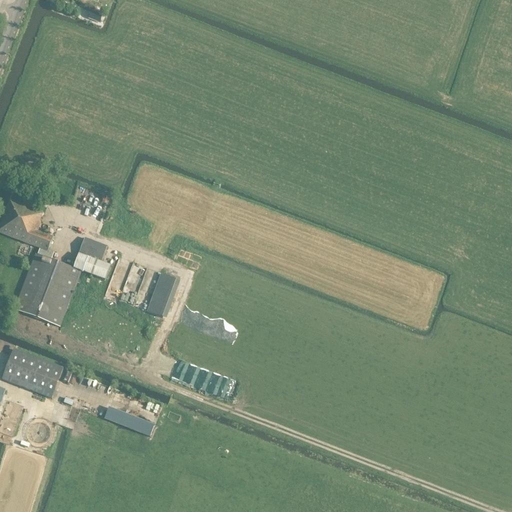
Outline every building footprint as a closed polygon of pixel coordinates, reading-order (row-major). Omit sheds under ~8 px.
[(91,9),(89,16),(101,21),(103,14),(91,9)] [(44,213),(11,201),(0,228),(0,232),(40,248),(38,254),(36,254),(15,310),(60,327),(82,271),(96,277),(107,247),(85,239),(74,268),(52,260),(55,252),(49,250),(54,238),(38,232),(41,222),(40,222),(44,213)] [(81,249),(84,238),(77,237),(75,247),(81,249)] [(131,260),(121,297),(134,300),(144,264),(131,260)] [(147,266),(144,274),(153,277),(156,269),(147,266)] [(169,317),(180,280),(159,273),(148,310),(169,317)] [(0,348),(8,349),(9,341),(0,339),(0,348)] [(15,348),(3,379),(52,399),(64,368),(15,348)] [(66,398),(64,403),(72,406),(74,401),(66,398)]
